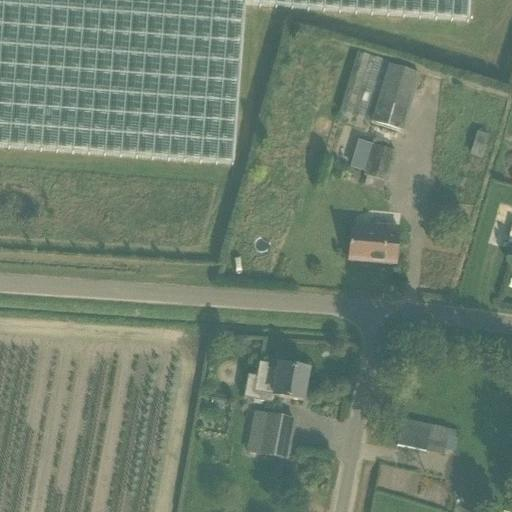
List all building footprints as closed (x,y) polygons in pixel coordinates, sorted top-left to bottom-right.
[(0,0),(0,149),(232,166),(244,7),(467,23),(468,0),(0,0)] [(420,77),(388,68),(370,125),(404,135),(420,77)] [(476,133),(476,135),(469,157),(482,160),(489,137),(476,133)] [(397,155),(372,148),(363,178),(387,185),(397,155)] [(348,262),(395,266),(398,229),(369,226),(369,233),(350,231),(348,262)] [(278,368),(260,365),(259,364),(256,378),(248,377),(243,399),(272,405),(273,398),(301,403),(307,372),(279,367),(278,368)] [(246,454),(286,462),(294,422),(266,417),(264,428),(251,426),(246,454)] [(425,453),(427,443),(430,427),(401,422),(396,447),(425,453)] [(272,480),(280,481),(283,467),(274,466),(272,480)] [(253,489),(248,511),(280,511),(282,504),(267,502),(269,491),(253,489)]
